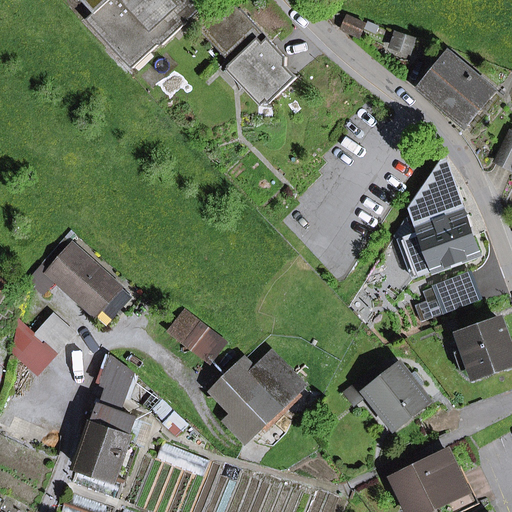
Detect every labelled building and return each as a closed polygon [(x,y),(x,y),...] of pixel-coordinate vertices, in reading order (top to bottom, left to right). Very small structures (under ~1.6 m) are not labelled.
[(82,0),(95,13),(88,19),(134,69),(159,45),(164,45),(188,23),(176,10),(180,6),(174,0),(82,0)] [(226,19),(208,18),(191,0),(174,0),(180,6),(176,10),(188,23),(191,20),(211,41),(241,13),(239,11),(241,10),(236,4),(226,13),(226,19)] [(241,13),(211,41),(232,64),(236,61),(254,81),(251,84),(269,103),(297,78),(286,67),(287,58),(241,10),(239,11),(241,13)] [(365,23),(348,17),(342,31),(359,37),(365,23)] [(393,46),(410,53),(415,40),(397,34),(394,43),(393,46)] [(449,53),(420,88),(466,126),(495,91),(449,53)] [(511,134),(497,161),(511,168),(511,134)] [(479,254),(445,163),(414,209),(423,232),(400,241),(414,278),(479,254)] [(65,239),(42,265),(58,280),(97,315),(104,308),(119,290),(120,289),(65,239)] [(48,291),(58,280),(42,265),(32,276),(48,291)] [(477,285),(448,296),(454,310),(482,299),(477,285)] [(104,308),(113,316),(128,298),(119,290),(104,308)] [(212,363),(227,343),(185,311),(171,331),(212,363)] [(55,314),(35,336),(57,355),(76,333),(55,314)] [(41,373),(57,355),(35,336),(16,318),(10,334),(9,345),(41,373)] [(461,335),(467,349),(456,353),(462,371),(473,367),(476,377),(511,363),(511,353),(500,321),(461,335)] [(274,357),(258,373),(245,360),(214,392),(234,412),(226,421),(247,441),(303,386),(274,357)] [(121,414),(134,375),(112,358),(103,386),(108,388),(102,407),(100,406),(96,418),(88,438),(72,483),(118,499),(137,447),(128,444),(137,420),(121,414)] [(368,394),(395,428),(429,402),(401,366),(384,380),(367,393),(368,394)] [(354,405),(368,394),(367,393),(384,380),(376,370),(346,394),(354,405)] [(81,435),(88,438),(96,418),(88,415),(81,435)] [(400,449),(427,436),(420,422),(394,435),(400,449)] [(162,443),(156,460),(203,477),(209,460),(162,443)] [(441,511),(459,511),(474,505),(449,453),(395,479),(410,511),(425,511),(439,506),(441,511)] [(69,492),(61,511),(114,511),(116,509),(69,492)]
